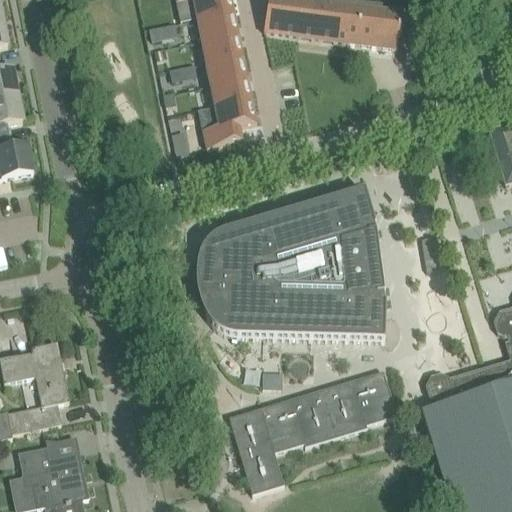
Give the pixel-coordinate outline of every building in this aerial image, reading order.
[(192,4),(196,25),(234,17),(230,0),(175,0),(177,8),(192,4)] [(275,0),(269,0),(267,17),(264,37),(397,55),(402,16),(275,0)] [(419,12),(420,0),(417,0),(406,0),(405,10),(419,12)] [(234,17),(196,25),(201,47),(239,39),(234,17)] [(0,52),(8,51),(3,25),(0,25),(0,52)] [(160,32),(150,34),(152,46),(162,44),(160,32)] [(239,39),(201,47),(205,69),(243,61),(239,39)] [(164,54),(154,56),(155,62),(156,65),(166,63),(164,54)] [(243,61),(205,69),(210,91),(248,83),(243,61)] [(180,74),(170,76),(172,86),(182,84),(180,74)] [(0,104),(18,101),(13,75),(0,77),(0,104)] [(248,83),(210,91),(214,113),(252,105),(248,83)] [(173,97),(163,99),(165,111),(175,109),(173,97)] [(18,101),(0,104),(0,143),(6,142),(9,142),(7,130),(23,127),(18,101)] [(257,128),(252,105),(214,113),(218,133),(203,136),(207,155),(243,144),(240,131),(257,128)] [(511,511),(511,126),(488,134),(505,190),(511,188),(511,312),(499,317),(493,327),(497,338),(507,343),(508,347),(505,348),(510,365),(451,383),(441,378),(431,382),(425,391),(429,402),(438,407),(440,412),(422,417),(432,453),(450,511),(511,511)] [(0,183),(33,177),(28,150),(8,154),(6,142),(0,143),(0,183)] [(186,148),(173,151),(176,163),(189,160),(186,148)] [(196,280),(196,287),(197,294),(198,302),(200,309),(203,316),(206,323),(208,326),(210,328),(212,331),(215,333),(217,335),(220,337),(223,339),(227,340),(230,341),(233,342),(236,342),(385,346),(386,309),(375,231),(365,196),(222,238),(219,239),(216,241),(213,243),(211,245),(208,247),(206,250),(204,252),(202,255),(201,258),(199,261),(198,265),(197,272),(196,280)] [(176,242),(180,241),(177,232),(173,233),(167,235),(170,244),(176,242)] [(436,239),(421,244),(427,277),(446,271),(441,255),(436,239)] [(41,413),(0,420),(0,445),(13,443),(12,440),(42,434),(62,430),(58,410),(69,408),(57,349),(32,354),(33,359),(0,365),(0,367),(4,385),(4,389),(36,383),(41,413)] [(292,404),(229,424),(252,501),(284,491),(274,459),(304,450),(305,452),(367,434),(366,431),(397,421),(383,377),(353,386),(354,389),(293,407),(292,404)] [(262,393),(282,394),(282,378),(263,377),(262,393)] [(79,458),(60,462),(49,465),(47,453),(18,459),(23,484),(24,484),(25,493),(32,492),(36,511),(83,511),(83,506),(89,504),(89,503),(83,504),(78,482),(84,480),(79,458)]
